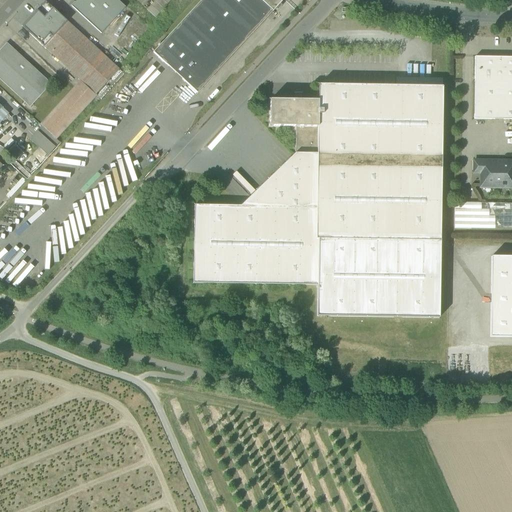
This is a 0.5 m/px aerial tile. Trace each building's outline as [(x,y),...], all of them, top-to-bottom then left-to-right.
[(125,8),(116,0),(77,0),(71,7),(101,34),(125,8)] [(154,0),(146,9),(154,16),(169,0),(154,0)] [(197,94),(273,12),(259,0),(201,0),(160,45),(159,44),(158,45),(159,46),(153,53),(197,94)] [(259,0),(273,12),(282,1),(280,0),(259,0)] [(45,1),(21,27),(44,47),(67,22),(45,1)] [(43,47),(80,81),(95,95),(119,70),(67,22),(44,47),(43,47)] [(0,50),(0,80),(30,108),(51,85),(53,83),(50,80),(48,82),(6,44),(0,50)] [(473,120),(511,120),(511,58),(474,58),(473,120)] [(96,96),(95,95),(80,81),(40,125),(42,127),(56,140),(96,96)] [(318,86),(318,101),(317,127),(317,154),(316,240),(317,240),(440,242),(442,87),(318,86)] [(269,127),(295,127),(317,127),(318,101),(269,101),(269,127)] [(2,108),(0,109),(0,123),(9,114),(2,108)] [(42,127),(37,132),(55,148),(59,143),(56,140),(42,127)] [(317,154),(317,127),(295,127),(295,154),(317,154)] [(47,156),(55,148),(37,132),(30,140),(47,156)] [(316,240),(317,154),(295,154),(240,207),(194,206),(193,284),(316,286),(317,240),(316,240)] [(502,188),(511,188),(511,161),(473,161),(473,174),(480,174),(480,185),(495,186),(495,183),(502,183),(502,188)] [(236,179),(251,194),(254,190),(240,175),(236,179)] [(454,229),(511,230),(511,203),(454,203),(454,229)] [(316,286),(316,317),(439,318),(440,242),(317,240),(316,286)] [(511,257),(491,257),(490,338),(511,338),(511,257)]
